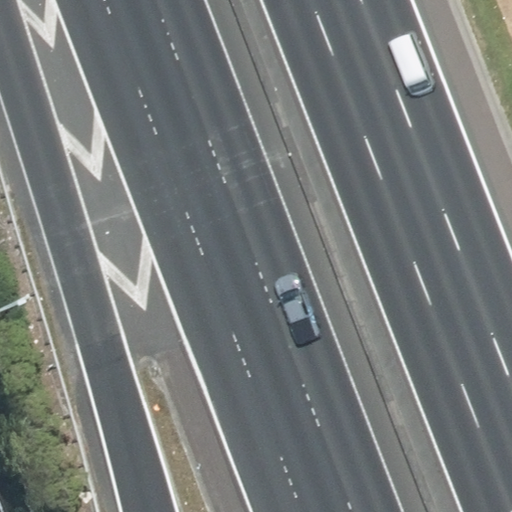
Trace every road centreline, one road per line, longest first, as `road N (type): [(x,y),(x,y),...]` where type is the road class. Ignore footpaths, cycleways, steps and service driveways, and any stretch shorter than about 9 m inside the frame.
road 1 (motorway): [(352,511),(156,0)]
road 2 (motorway): [(320,0),(511,507)]
road 3 (motorway): [(144,511),(0,31)]
